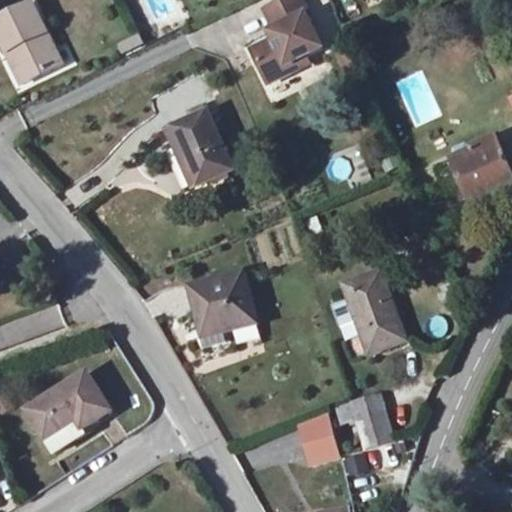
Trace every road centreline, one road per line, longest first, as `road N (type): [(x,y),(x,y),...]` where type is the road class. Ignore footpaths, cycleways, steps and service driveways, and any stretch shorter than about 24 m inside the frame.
road 1 (residential): [(182,421),(120,320),(0,168)]
road 2 (residential): [(444,460),(511,299)]
road 3 (residential): [(182,421),(42,511)]
